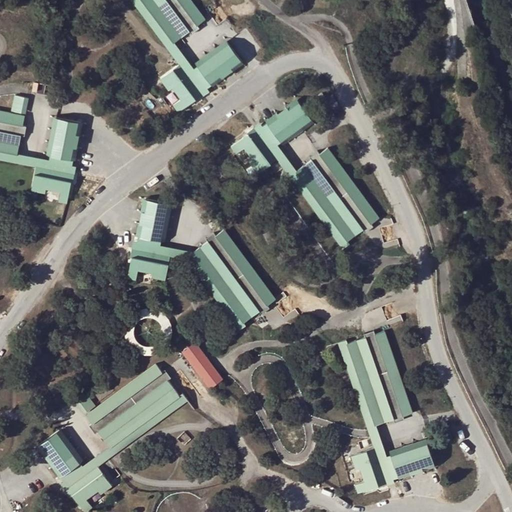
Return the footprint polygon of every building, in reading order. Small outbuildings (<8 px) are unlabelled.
[(173,43),(142,0),(132,0),(179,65),(196,85),(189,90),(194,96),(211,83),(207,78),(203,80),(195,69),(175,42),(173,43)] [(191,0),(142,0),(173,43),(175,42),(190,30),(197,24),(205,19),(191,0)] [(200,28),(197,24),(190,30),(192,34),(200,28)] [(228,43),(195,69),(203,80),(207,78),(211,83),(241,60),(228,43)] [(196,85),(179,65),(160,79),(168,91),(172,88),(180,100),(173,105),(178,112),(196,99),(194,96),(189,90),(196,85)] [(329,100),(324,93),(319,97),(324,104),(329,100)] [(22,111),(25,96),(15,94),(12,110),(22,111)] [(298,102),(268,124),(271,129),(268,132),(278,144),(311,119),(298,102)] [(20,134),(22,125),(24,115),(0,110),(0,150),(17,154),(18,152),(20,134)] [(64,157),(71,159),(79,121),(58,117),(49,158),(64,161),(64,157)] [(296,172),(297,170),(278,144),(268,132),(271,129),(268,124),(251,137),(254,142),(261,138),(277,159),(343,248),(350,243),(347,241),(296,172)] [(254,142),(251,137),(248,133),(229,146),(236,155),(244,148),(252,159),(248,162),(257,175),(277,159),(261,138),(254,142)] [(320,154),(311,160),(297,170),(296,172),(347,241),(363,229),(371,223),(379,217),(328,147),(320,154)] [(49,158),(18,152),(17,154),(0,150),(0,158),(35,165),(62,171),(60,178),(67,179),(71,159),(64,157),(64,161),(49,158)] [(308,156),(311,160),(320,154),(316,150),(308,156)] [(71,180),(67,179),(60,178),(62,171),(35,165),(31,189),(44,192),(45,188),(60,191),(58,201),(67,202),(71,180)] [(148,199),(140,237),(145,238),(144,243),(164,246),(173,204),(148,199)] [(373,227),(371,223),(363,229),(365,233),(373,227)] [(208,242),(194,253),(243,322),(259,310),(267,305),(276,299),(224,230),(217,236),(208,242)] [(205,238),(208,242),(217,236),(213,232),(205,238)] [(145,238),(140,237),(136,257),(141,258),(143,250),(170,256),(188,260),(239,330),(246,325),(243,322),(194,253),(164,246),(144,243),(145,238)] [(141,258),(136,257),(131,256),(126,278),(137,280),(138,270),(152,273),(152,278),(165,280),(170,256),(143,250),(141,258)] [(269,309),(267,305),(259,310),(262,314),(269,309)] [(384,330),(374,333),(365,336),(346,343),(375,425),(377,425),(395,419),(404,415),(414,412),(384,330)] [(182,350),(209,388),(224,377),(197,339),(182,350)] [(375,425),(346,343),(345,340),(338,342),(374,447),(384,473),(376,476),(378,482),(397,475),(396,469),(391,471),(386,457),(387,456),(377,425),(375,425)] [(168,379),(162,372),(156,363),(87,415),(93,424),(98,431),(109,446),(110,447),(180,396),(168,379)] [(165,369),(162,372),(168,379),(171,377),(165,369)] [(96,405),(86,392),(78,399),(87,412),(96,405)] [(183,393),(180,396),(110,447),(109,446),(86,464),(87,465),(71,477),(68,472),(63,476),(75,492),(80,489),(76,484),(99,466),(188,401),(183,393)] [(98,431),(93,424),(89,426),(95,434),(98,431)] [(87,465),(86,464),(61,429),(40,445),(63,476),(68,472),(71,477),(87,465)] [(428,442),(387,456),(386,457),(391,471),(396,469),(397,475),(435,462),(428,442)] [(384,473),(374,447),(350,455),(355,468),(360,465),(366,480),(354,484),(357,492),(379,484),(378,482),(376,476),(384,473)] [(113,486),(99,466),(76,484),(80,489),(75,492),(72,495),(84,511),(85,511),(93,507),(87,499),(98,491),(102,495),(113,486)]
